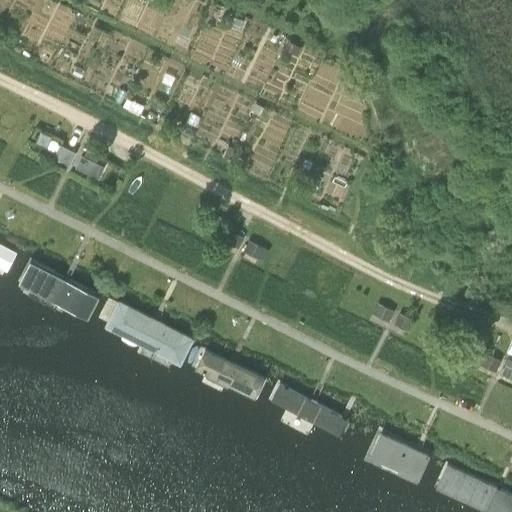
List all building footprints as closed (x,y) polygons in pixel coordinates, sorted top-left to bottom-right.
[(300,47),(287,40),(282,49),(296,56),(300,47)] [(68,163),(74,152),(59,144),(53,156),(68,163)] [(89,174),(95,163),(80,155),(74,167),(89,174)] [(226,228),(220,239),(237,248),(243,237),(226,228)] [(264,247),(248,239),(242,250),(258,259),(264,247)] [(0,264),(7,268),(14,253),(0,245),(0,264)] [(29,258),(18,280),(87,315),(98,294),(29,258)] [(117,298),(104,325),(179,363),(193,337),(117,298)] [(387,322),(393,311),(376,302),(371,314),(387,322)] [(405,330),(411,318),(399,312),(393,325),(405,330)] [(267,378),(198,344),(192,358),(260,392),(267,378)] [(484,354),(479,365),(495,372),(499,361),(484,354)] [(500,374),(511,379),(511,364),(505,362),(500,374)] [(346,417),(277,382),(268,401),(337,436),(346,417)] [(429,455),(378,430),(366,455),(418,479),(429,455)] [(487,511),(511,511),(511,493),(445,463),(434,488),(487,511)]
